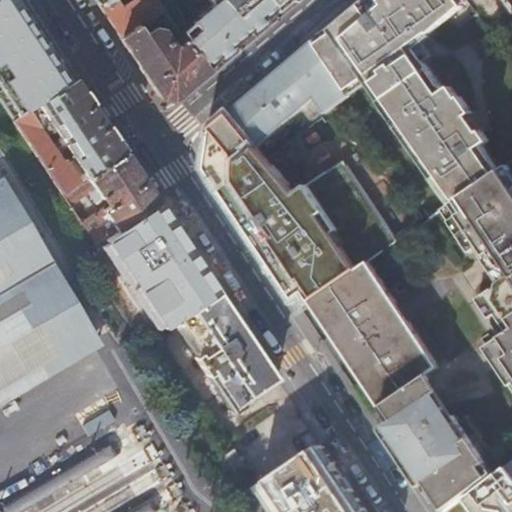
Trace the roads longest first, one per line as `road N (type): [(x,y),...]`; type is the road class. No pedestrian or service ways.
road 1 (residential): [(153,142),(400,511)]
road 2 (residential): [(153,142),(322,0)]
road 3 (residential): [(58,0),(153,142)]
